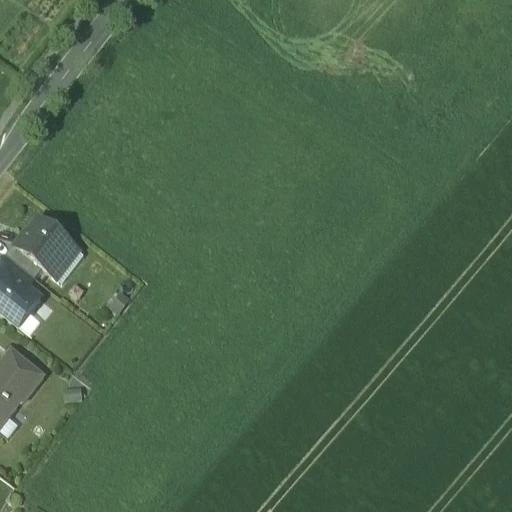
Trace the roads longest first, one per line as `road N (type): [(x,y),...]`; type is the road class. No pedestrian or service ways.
road 1 (track): [(166,511),(511,114)]
road 2 (residential): [(0,159),(127,0)]
